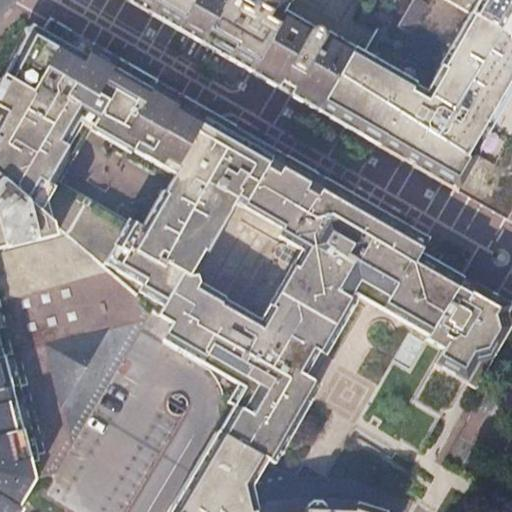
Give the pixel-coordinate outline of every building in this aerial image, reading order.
[(126,0),(260,77),(317,111),(353,48),(362,53),(362,52),(328,32),(325,36),(324,35),(324,34),(324,30),(322,27),(320,25),(317,25),(313,27),(285,11),(290,0),(126,0)] [(511,0),(393,0),(362,52),(362,53),(353,48),(317,111),(390,153),(506,220),(511,210),(511,0)] [(242,207),(270,158),(275,151),(221,120),(48,19),(42,31),(38,29),(30,24),(4,76),(91,130),(130,154),(132,151),(174,175),(187,182),(233,204),(241,208),(242,207)] [(187,182),(174,175),(164,193),(162,191),(141,227),(129,220),(128,221),(61,182),(87,137),(91,130),(4,76),(3,77),(0,82),(0,175),(21,194),(147,305),(158,315),(189,262),(195,265),(197,266),(233,204),(187,182)] [(459,285),(464,278),(420,253),(429,239),(275,151),(270,158),(242,207),(282,229),(279,234),(277,237),(301,250),(285,278),(260,320),(319,352),(325,356),(356,302),(350,299),(353,294),(426,336),(424,339),(427,341),(459,285)] [(0,511),(18,511),(19,509),(33,484),(40,482),(50,480),(52,479),(54,476),(61,465),(111,383),(117,373),(142,334),(152,317),(143,310),(147,305),(21,194),(0,175),(0,511)] [(267,461),(274,465),(320,385),(305,376),(314,361),(319,352),(260,320),(224,300),(226,298),(188,276),(195,265),(189,262),(158,315),(158,316),(172,324),(162,341),(201,364),(238,384),(228,402),(234,406),(220,432),(267,461)] [(476,285),(464,278),(459,285),(427,341),(441,349),(433,365),(466,384),(482,357),(503,319),(511,304),(477,284),(476,285)] [(482,357),(466,384),(476,390),(479,385),(497,354),(510,332),(511,328),(511,304),(503,319),(482,357)] [(356,503),(354,511),(305,508),(305,511),(258,511),(255,499),(252,486),(267,461),(220,432),(218,430),(187,482),(187,485),(170,511),(384,511),(380,510),(356,503)]
